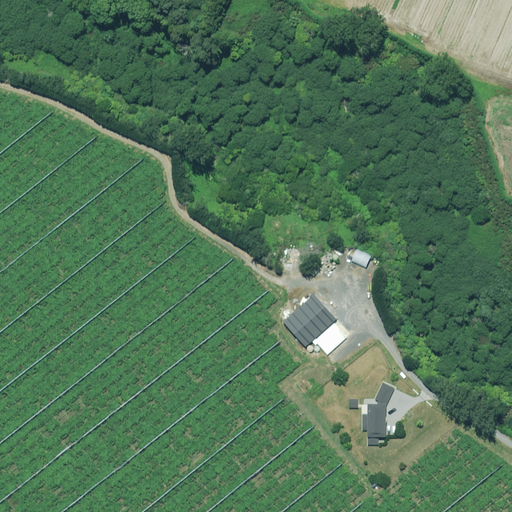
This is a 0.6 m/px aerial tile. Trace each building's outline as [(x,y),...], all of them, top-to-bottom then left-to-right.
[(373,257),(359,250),(354,261),(368,267),(373,257)] [(338,320),(316,295),(285,323),(307,347),(338,320)] [(289,355),(277,341),(242,369),(254,384),(289,355)] [(369,438),(368,445),(388,445),(388,438),(389,405),(389,404),(396,389),(384,383),(374,405),(370,405),(369,415),(364,415),(364,431),(369,431),(369,438)] [(359,409),(360,400),(350,400),(350,408),(359,409)]
